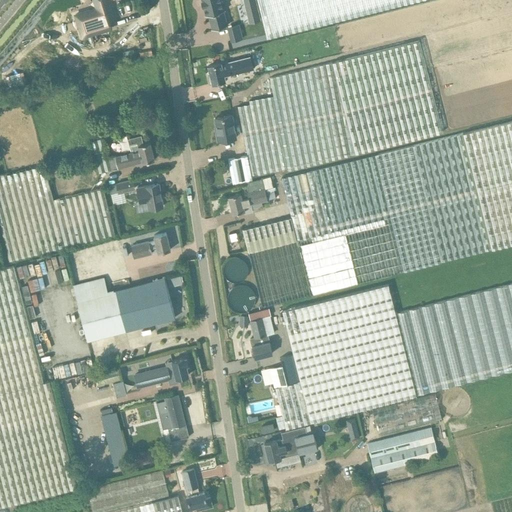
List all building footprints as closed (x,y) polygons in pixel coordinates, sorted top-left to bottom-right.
[(94,0),(97,8),(75,14),(82,37),(111,28),(108,20),(114,18),(108,0),(94,0)] [(224,16),(223,11),(225,10),(222,0),(201,0),(206,15),(212,13),(214,19),(210,20),(213,29),(212,29),(228,25),(227,25),(225,16),(224,16)] [(257,0),(267,38),(420,0),(257,0)] [(238,7),(241,21),(251,19),(248,5),(238,7)] [(261,20),(244,25),(247,36),(264,32),(261,20)] [(226,26),(230,41),(242,38),(239,23),(226,26)] [(217,39),(220,51),(228,49),(226,42),(228,42),(227,36),(217,39)] [(237,97),(247,155),(228,158),(232,183),(251,180),(250,176),(288,168),(288,171),(351,156),(351,155),(442,132),(419,41),(332,63),(258,81),(260,93),(237,97)] [(252,63),(250,57),(244,59),(244,58),(227,62),(228,67),(222,68),(221,63),(208,66),(211,76),(207,77),(209,84),(212,84),(213,84),(225,81),(224,75),(230,73),(231,75),(248,70),(247,65),(252,63)] [(232,115),(215,118),(219,141),(236,138),(232,115)] [(511,121),(282,178),(291,217),(243,229),(263,306),(511,245),(511,121)] [(150,142),(144,144),(141,136),(128,139),(131,151),(109,157),(104,138),(91,141),(98,172),(118,168),(118,166),(142,160),(142,163),(155,160),(150,142)] [(115,235),(103,188),(53,200),(44,164),(0,174),(0,225),(9,262),(115,235)] [(116,183),(108,185),(111,195),(135,188),(133,178),(116,183)] [(244,206),(250,204),(276,198),(273,186),(265,188),(263,179),(245,183),(249,197),(242,199),(240,193),(228,196),(233,213),(245,210),(244,206)] [(159,184),(145,186),(145,185),(136,186),(139,203),(148,202),(149,209),(163,206),(159,184)] [(154,236),(155,239),(131,245),(131,246),(125,248),(128,259),(152,253),(150,249),(157,247),(158,253),(171,249),(166,233),(154,236)] [(83,274),(95,271),(88,245),(77,248),(83,274)] [(14,266),(0,269),(0,507),(76,488),(49,381),(43,383),(14,266)] [(87,340),(165,320),(175,317),(165,277),(133,285),(130,274),(107,279),(106,277),(73,285),(87,340)] [(183,284),(181,274),(167,277),(170,287),(183,284)] [(271,368),(275,387),(286,428),(417,395),(511,371),(511,283),(396,313),(389,284),(282,311),(294,355),(280,358),(282,365),(271,368)] [(273,354),(269,341),(268,335),(274,333),(270,315),(269,316),(267,310),(249,315),(250,320),(254,337),(250,338),(253,351),(251,351),(253,357),(255,357),(255,358),(273,354)] [(178,382),(177,378),(188,375),(186,365),(188,365),(186,357),(184,358),(184,357),(172,360),(173,366),(166,367),(135,374),(138,386),(168,379),(169,384),(178,382)] [(54,378),(65,376),(64,364),(52,366),(54,378)] [(118,368),(96,374),(99,386),(121,380),(118,368)] [(172,428),(186,424),(178,394),(164,397),(172,428)] [(435,394),(372,410),(379,435),(442,419),(435,394)] [(251,413),(269,409),(267,400),(249,404),(251,413)] [(126,454),(114,406),(98,410),(110,458),(126,454)] [(356,419),(346,421),(350,439),(359,437),(356,419)] [(275,430),(273,423),(261,426),(263,434),(275,430)] [(298,454),(317,449),(313,432),(306,434),(304,427),(281,433),(282,439),(263,444),(266,453),(263,454),(266,465),(276,463),(275,460),(287,457),(286,453),(297,450),(298,454)] [(375,473),(439,457),(431,427),(367,443),(375,473)] [(215,466),(215,459),(206,458),(205,466),(215,466)] [(199,492),(198,487),(198,486),(194,469),(182,472),(188,495),(187,496),(190,509),(196,507),(197,511),(213,507),(211,497),(206,498),(204,491),(199,492)] [(11,511),(90,511),(85,489),(10,508),(11,511)] [(182,511),(178,496),(153,502),(113,511),(182,511)]
